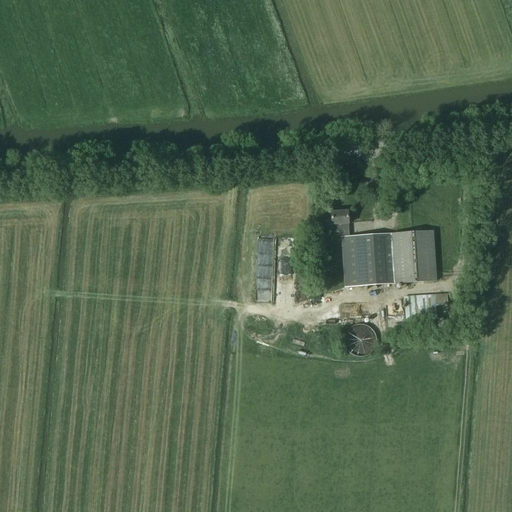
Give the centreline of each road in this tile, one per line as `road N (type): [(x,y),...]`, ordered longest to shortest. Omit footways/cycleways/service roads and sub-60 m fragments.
road 1 (unclassified): [(0,184),(330,158),(511,128)]
road 2 (track): [(392,295),(234,306),(43,290),(48,214),(0,216)]
